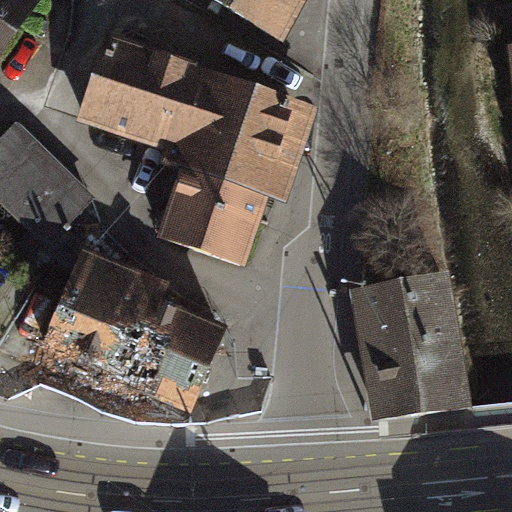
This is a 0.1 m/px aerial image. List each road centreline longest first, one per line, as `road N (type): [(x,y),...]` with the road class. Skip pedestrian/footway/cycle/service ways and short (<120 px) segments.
road 1 (residential): [(349,0),(330,240),(309,300),(303,495)]
road 2 (secondary): [(0,479),(183,502),(303,495)]
road 3 (secondary): [(370,490),(511,476)]
